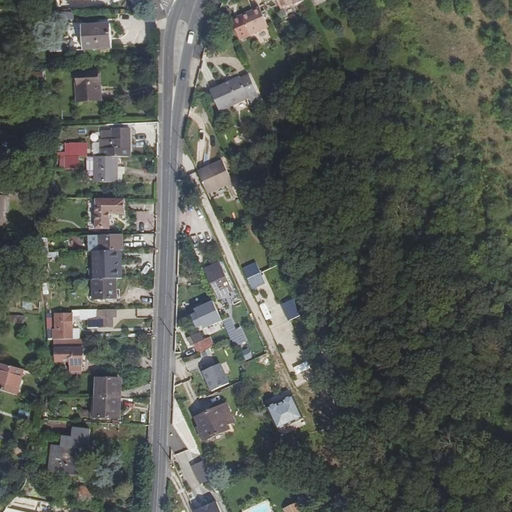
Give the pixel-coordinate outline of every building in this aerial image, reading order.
[(296,5),(305,1),(304,0),(278,0),(282,9),(295,3),(296,5)] [(260,6),(231,19),(240,39),(268,25),(260,6)] [(83,50),(112,48),(111,24),(83,26),(83,50)] [(31,80),(43,80),(43,72),(30,72),(31,80)] [(78,102),(101,100),(99,74),(97,74),(96,72),(78,73),(78,76),(77,76),(78,102)] [(261,103),(249,75),(241,80),(240,78),(212,90),(220,110),(249,97),(253,106),(261,103)] [(117,157),(130,157),(130,129),(112,130),(112,132),(102,132),(102,141),(101,141),(101,157),(117,157)] [(70,157),(78,157),(87,157),(87,149),(76,149),(76,144),(69,144),(70,157)] [(70,157),(66,156),(66,170),(79,170),(78,157),(70,157)] [(95,157),(95,183),(122,183),(122,174),(123,174),(123,168),(117,168),(117,157),(101,157),(95,157)] [(199,172),(209,194),(234,182),(224,161),(199,172)] [(11,186),(0,186),(0,225),(2,226),(3,196),(10,197),(11,186)] [(123,199),(96,199),(95,228),(110,229),(110,213),(124,214),(123,199)] [(120,235),(89,236),(90,252),(93,252),(94,280),(116,279),(125,279),(124,270),(121,270),(120,251),(120,235)] [(131,235),(131,243),(151,244),(151,236),(131,235)] [(218,297),(232,291),(219,264),(206,269),(218,297)] [(248,280),(262,274),(257,264),(244,270),(248,280)] [(266,283),(262,274),(248,280),(253,289),(266,283)] [(94,280),(93,280),(93,300),(117,299),(116,279),(94,280)] [(300,317),(293,301),(282,305),(290,322),(300,317)] [(204,329),(222,321),(213,302),(196,310),(204,329)] [(53,330),(53,340),(56,340),(72,339),(72,314),(55,314),(55,330),(53,330)] [(231,338),(242,333),(239,329),(235,331),(230,320),(225,323),(231,338)] [(283,355),(293,378),(312,370),(295,334),(287,337),(291,345),(285,348),(287,353),(283,355)] [(198,354),(212,347),(208,338),(194,345),(198,354)] [(72,339),(56,340),(56,348),(64,348),(63,359),(70,359),(70,367),(74,367),(74,370),(81,371),(81,366),(84,366),(84,348),(80,348),(80,339),(72,339)] [(246,361),(253,358),(249,348),(242,351),(246,361)] [(0,363),(0,365),(0,391),(17,396),(23,369),(0,363)] [(227,378),(221,364),(203,373),(212,391),(227,384),(224,380),(227,378)] [(94,396),(94,397),(121,398),(122,379),(96,378),(96,396),(94,396)] [(278,429),(303,418),(293,396),(283,400),(285,405),(279,407),(277,403),(268,407),(278,429)] [(121,398),(94,397),(93,418),(121,418),(121,398)] [(236,423),(227,405),(197,419),(201,428),(197,429),(202,441),(229,429),(229,427),(236,423)] [(50,471),(79,474),(81,452),(79,452),(80,448),(82,448),(88,449),(91,429),(75,427),(74,437),(64,436),(62,446),(54,445),(50,471)] [(193,468),(198,478),(210,472),(206,462),(193,468)] [(78,504),(91,506),(94,488),(81,486),(78,504)] [(200,499),(202,504),(209,501),(207,496),(200,499)] [(220,511),(214,498),(209,501),(202,504),(194,508),(195,511),(220,511)] [(39,511),(41,508),(13,502),(5,511),(11,511),(39,511)]
